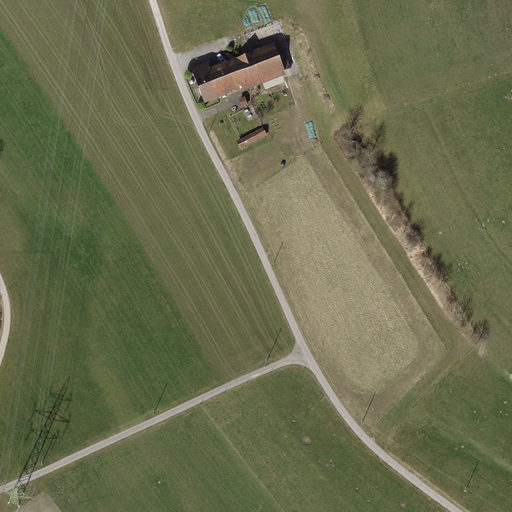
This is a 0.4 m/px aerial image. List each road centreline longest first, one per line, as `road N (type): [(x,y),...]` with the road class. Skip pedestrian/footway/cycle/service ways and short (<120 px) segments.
road 1 (track): [(457,511),(352,422),(305,352),(182,86),(152,0)]
road 2 (track): [(305,352),(0,491)]
